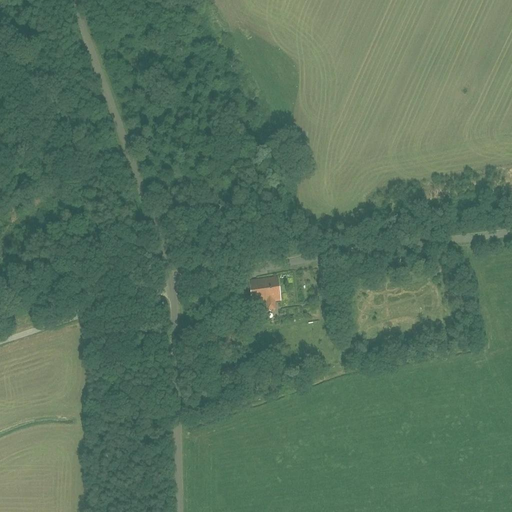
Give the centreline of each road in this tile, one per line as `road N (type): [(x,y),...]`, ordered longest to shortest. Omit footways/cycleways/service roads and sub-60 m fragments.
road 1 (unclassified): [(170,285),(309,257),(511,233)]
road 2 (unclassified): [(170,285),(72,0)]
road 3 (unclassified): [(175,511),(170,285)]
road 4 (unclassified): [(0,341),(170,285)]
